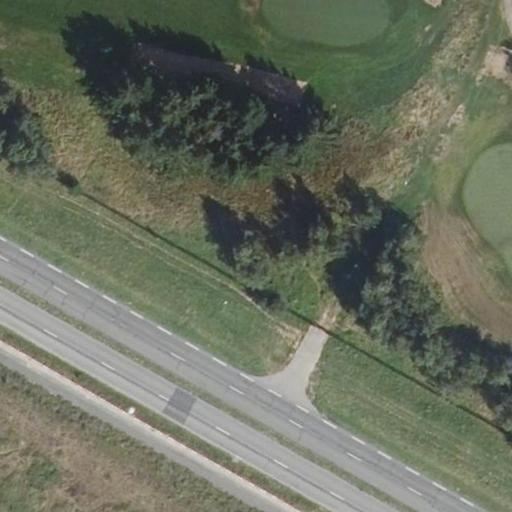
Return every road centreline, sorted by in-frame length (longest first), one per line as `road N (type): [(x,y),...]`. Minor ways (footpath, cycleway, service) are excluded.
road 1 (primary): [(431,511),(0,261)]
road 2 (primary): [(0,317),(344,511)]
